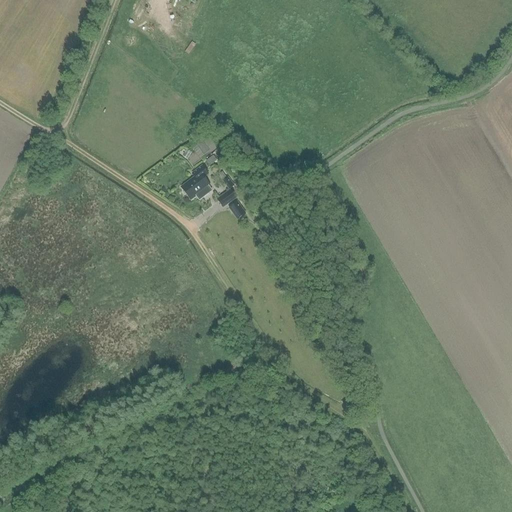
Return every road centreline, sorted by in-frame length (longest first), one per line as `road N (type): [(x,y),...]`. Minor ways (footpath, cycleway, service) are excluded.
road 1 (track): [(0,103),(184,219),(289,380),(359,426),(409,511)]
road 2 (track): [(113,0),(60,135)]
